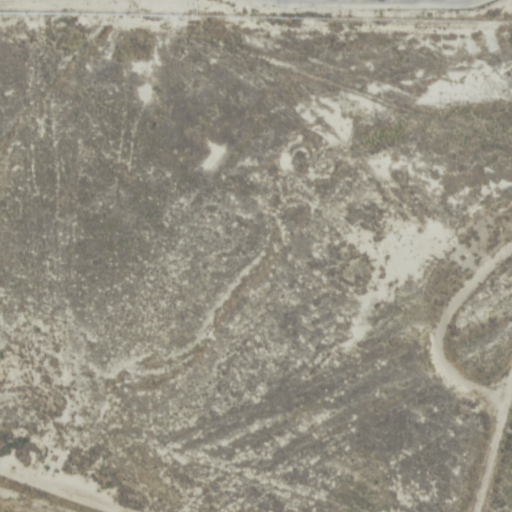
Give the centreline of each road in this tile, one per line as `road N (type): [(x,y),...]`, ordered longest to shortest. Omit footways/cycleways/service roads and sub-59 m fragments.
road 1 (track): [(462,511),(511,338)]
road 2 (track): [(158,511),(0,455)]
